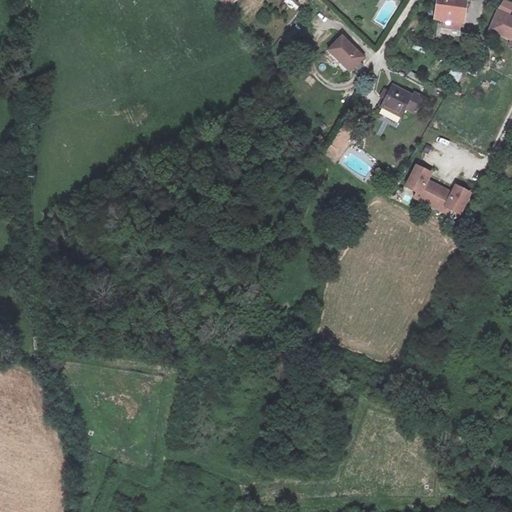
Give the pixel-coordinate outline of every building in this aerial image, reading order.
[(450,18),(453,0),(426,0),(422,27),(450,32),(453,19),(450,18)] [(511,16),(486,5),(478,22),(511,37),(511,16)] [(408,28),(414,32),(420,23),(414,19),(408,28)] [(511,37),(478,22),(477,25),(511,41),(511,37)] [(334,76),(349,59),(327,39),(311,56),(334,76)] [(447,79),(457,84),(462,74),(451,69),(447,79)] [(398,113),(407,96),(399,91),(395,95),(377,84),(363,106),(382,118),(389,108),(398,113)] [(413,174),(400,167),(388,187),(399,193),(397,198),(428,215),(431,210),(442,216),(453,196),(439,187),(435,195),(410,181),(413,174)]
